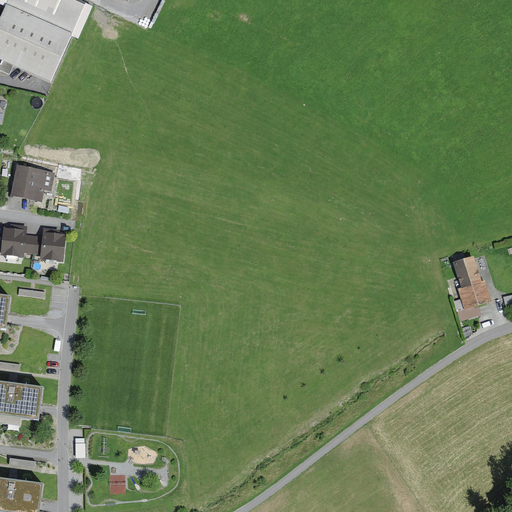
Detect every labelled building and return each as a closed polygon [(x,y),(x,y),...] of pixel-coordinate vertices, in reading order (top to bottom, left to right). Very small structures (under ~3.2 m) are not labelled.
[(0,0),(0,6),(7,10),(0,25),(0,60),(50,83),(84,7),(67,0),(0,0)] [(54,176),(18,169),(13,196),(40,202),(43,189),(51,191),(54,176)] [(26,234),(4,232),(1,256),(24,258),(24,254),(26,239),(26,234)] [(66,237),(43,235),(43,240),(41,255),(41,259),(63,261),(66,237)] [(43,240),(26,239),(24,254),(41,255),(43,240)] [(488,303),(474,260),(452,267),(466,310),(488,303)] [(0,295),(0,329),(8,331),(12,297),(0,295)] [(0,356),(0,363),(21,368),(23,362),(0,356)] [(15,385),(0,383),(0,423),(22,426),(23,419),(42,422),(46,389),(15,385)] [(86,439),(76,438),(76,459),(86,458),(86,439)] [(13,479),(0,477),(0,511),(41,511),(45,483),(13,479)]
